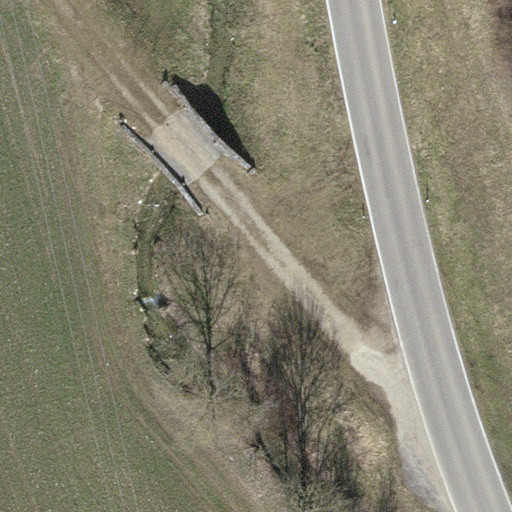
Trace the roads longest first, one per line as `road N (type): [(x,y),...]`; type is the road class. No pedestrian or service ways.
road 1 (track): [(511,452),(440,410),(215,180),(65,0)]
road 2 (primary): [(359,0),(440,410),(486,511)]
